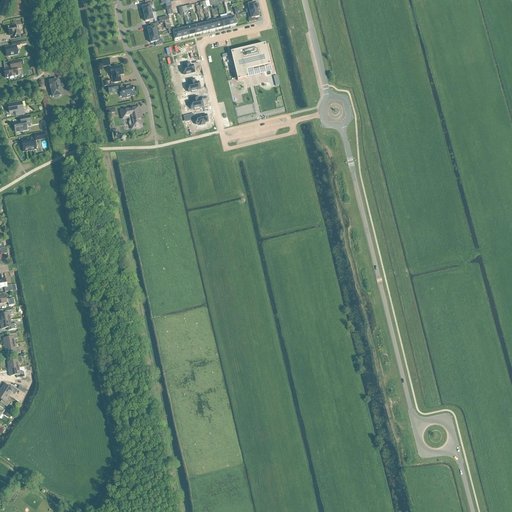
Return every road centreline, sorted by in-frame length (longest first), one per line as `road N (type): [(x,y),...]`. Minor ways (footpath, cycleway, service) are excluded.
road 1 (tertiary): [(420,427),(341,126)]
road 2 (residential): [(322,114),(292,123),(289,134),(225,146),(200,42),(265,26),(262,0)]
road 3 (residential): [(119,0),(123,42),(155,140)]
